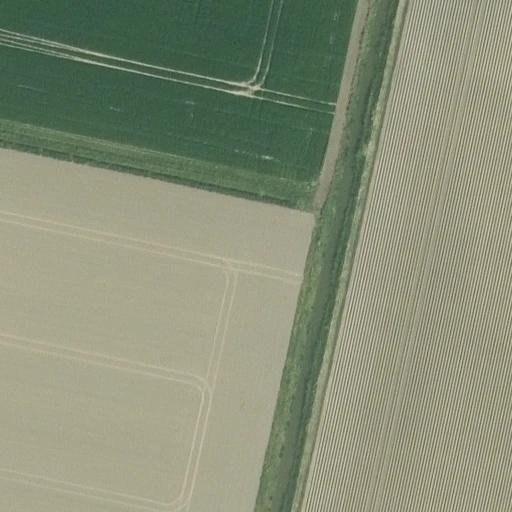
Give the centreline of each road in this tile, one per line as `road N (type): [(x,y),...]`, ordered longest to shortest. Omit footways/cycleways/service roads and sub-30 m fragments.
road 1 (track): [(364,0),(259,511)]
road 2 (track): [(0,125),(325,194)]
